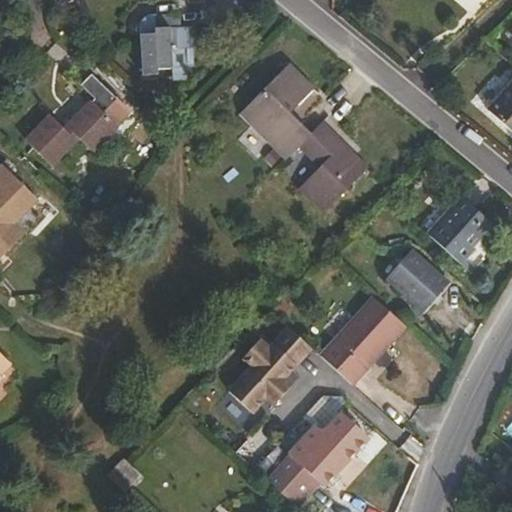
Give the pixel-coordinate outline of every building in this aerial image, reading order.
[(190,62),(187,33),(166,34),(166,27),(174,26),(173,14),(149,15),(150,41),(134,42),(137,73),(150,73),(150,67),(167,67),(167,78),(182,77),(182,62),(190,62)] [(166,34),(187,33),(187,25),(174,26),(166,27),(166,34)] [(282,157),(296,143),(308,131),(287,110),(309,89),(285,65),(237,112),(252,127),(282,157)] [(110,99),(86,75),(75,86),(88,99),(58,129),(45,117),(21,142),(26,148),(45,167),(72,140),(84,151),(110,125),(98,112),(110,99)] [(511,89),(491,111),(511,130),(511,89)] [(241,138),(252,127),(237,112),(230,105),(220,116),(241,138)] [(318,211),(363,166),(318,121),(308,131),(296,143),(316,163),(293,185),(318,211)] [(0,252),(18,235),(7,223),(31,200),(2,172),(0,174),(0,252)] [(459,198),(427,234),(460,265),(474,250),(470,246),(476,240),(485,248),(499,234),(459,198)] [(410,255),(389,278),(419,305),(440,282),(410,255)] [(352,382),(404,325),(374,298),(322,354),(352,382)] [(312,344),(288,322),(269,342),(260,334),(242,353),(251,361),(228,386),(252,408),(266,394),(273,401),(292,381),(284,374),(312,344)] [(339,409),(311,440),(306,446),(300,440),(289,452),(332,491),(355,464),(348,458),(368,435),(339,409)] [(306,446),(311,440),(305,434),(300,440),(306,446)] [(137,469),(119,452),(105,466),(124,483),(137,469)]
